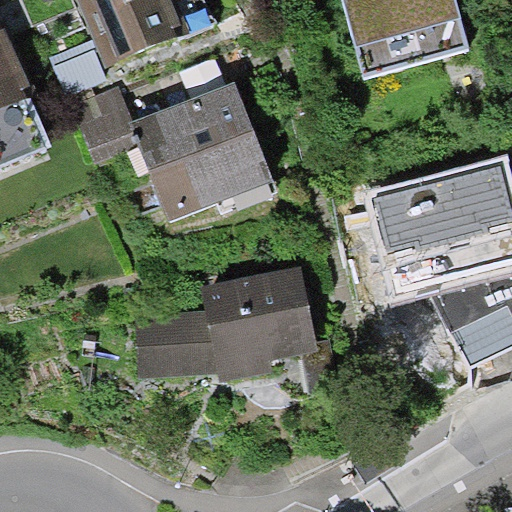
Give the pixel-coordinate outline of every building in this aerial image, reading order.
[(173,24),(181,22),(171,0),(78,0),(106,68),(178,37),(173,24)] [(332,0),(357,85),(473,52),(458,0),(332,0)] [(3,17),(0,18),(0,164),(50,144),(31,97),(36,96),(3,17)] [(93,41),(51,58),(67,97),(109,80),(93,41)] [(274,181),(234,80),(132,121),(120,89),(77,104),(97,160),(139,145),(165,223),(274,181)] [(511,185),(507,165),(374,201),(402,294),(437,287),(470,367),(511,346),(511,185)] [(189,303),(194,318),(133,321),(137,384),(214,380),(307,350),(282,273),(189,303)]
